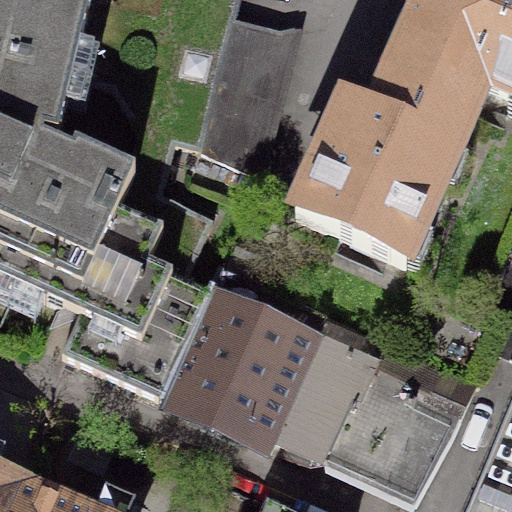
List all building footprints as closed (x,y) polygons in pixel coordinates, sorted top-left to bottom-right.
[(73,85),(93,0),(0,0),(0,133),(45,144),(58,147),(73,85)] [(241,0),(93,0),(73,85),(111,94),(140,143),(175,151),(202,158),(235,25),(240,6),(241,0)] [(389,87),(472,124),(485,94),(511,104),(511,0),(428,0),(421,17),(389,87)] [(279,35),(235,25),(202,158),(257,183),(276,107),(294,32),(279,35)] [(405,272),(472,124),(389,87),(375,120),(347,107),(334,138),(296,223),(405,272)] [(62,361),(163,407),(212,298),(186,286),(213,226),(162,203),(175,151),(140,143),(125,177),(76,155),(73,161),(43,148),(45,144),(0,133),(0,285),(80,321),(62,361)] [(271,455),(275,445),(331,323),(222,274),(212,298),(163,407),(216,430),(271,455)] [(476,388),(331,323),(275,445),(344,476),(416,509),(451,446),(476,388)] [(511,511),(511,408),(469,511),(511,511)] [(0,511),(17,511),(26,492),(0,480),(0,511)] [(71,511),(26,492),(17,511),(71,511)]
